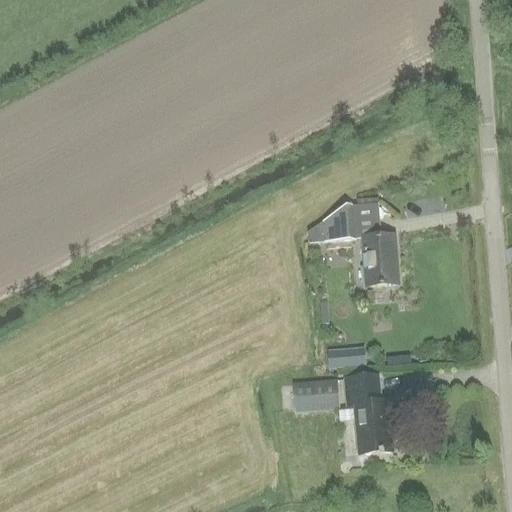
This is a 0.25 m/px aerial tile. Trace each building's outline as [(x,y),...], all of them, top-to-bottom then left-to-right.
[(347,208),(324,224),(309,234),(311,246),(356,242),(353,208),(347,208)] [(367,289),(398,287),(395,238),(364,241),(367,289)] [(330,372),(366,369),(364,350),(329,354),(330,372)] [(360,457),(393,455),(389,404),(381,405),(379,379),(346,382),(348,409),(355,408),(360,457)] [(341,411),(338,382),(293,386),(296,415),(341,411)]
